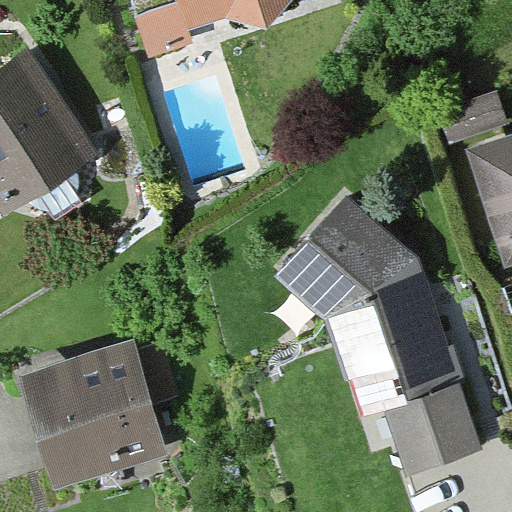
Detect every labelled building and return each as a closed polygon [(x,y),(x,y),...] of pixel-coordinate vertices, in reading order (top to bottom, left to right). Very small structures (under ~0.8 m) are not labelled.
[(185,33),(280,0),(161,0),(165,8),(127,21),(143,69),(192,52),(185,33)] [(0,66),(0,213),(96,152),(29,48),(0,66)] [(511,134),(462,150),(503,275),(511,271),(511,134)] [(261,274),(321,327),(353,423),(382,414),(403,478),(480,453),(417,262),(335,190),(261,274)] [(4,378),(40,496),(163,459),(128,341),(4,378)]
